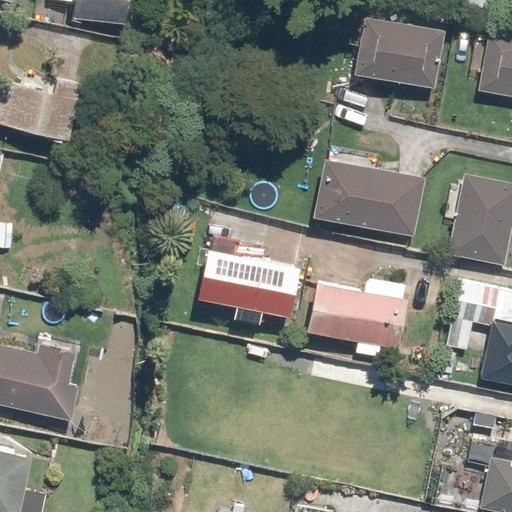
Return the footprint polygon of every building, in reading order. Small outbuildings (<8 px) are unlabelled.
[(70,0),(69,18),(122,23),(124,0),(70,0)] [(364,13),(352,67),(430,86),(443,32),(364,13)] [(511,33),(495,30),(483,88),(511,94),(511,33)] [(0,69),(0,123),(65,138),(77,86),(0,69)] [(321,154),(309,212),(410,233),(422,175),(321,154)] [(511,181),(461,173),(448,247),(501,256),(511,194),(511,181)] [(205,242),(194,291),(280,312),(292,263),(205,242)] [(312,277),(303,325),(395,343),(404,296),(312,277)] [(488,322),(494,285),(457,278),(445,343),(466,347),(471,319),(488,322)] [(511,311),(498,309),(484,375),(511,380),(511,311)] [(0,397),(69,412),(75,384),(64,382),(71,352),(0,336),(0,397)] [(0,511),(10,511),(22,453),(0,448),(0,511)] [(511,462),(484,457),(475,500),(511,507),(511,462)]
